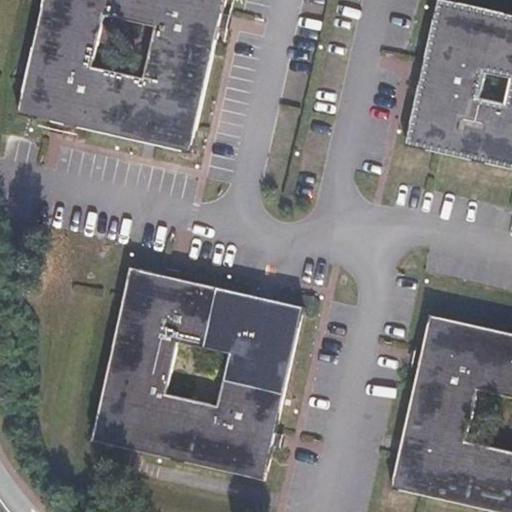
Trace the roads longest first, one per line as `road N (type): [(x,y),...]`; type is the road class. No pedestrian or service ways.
road 1 (unclassified): [(330,511),(385,255)]
road 2 (unclassified): [(378,0),(323,242)]
road 3 (unclassified): [(236,224),(2,174)]
road 4 (unclassified): [(287,0),(236,224)]
road 5 (unclassified): [(385,255),(390,230),(511,253)]
